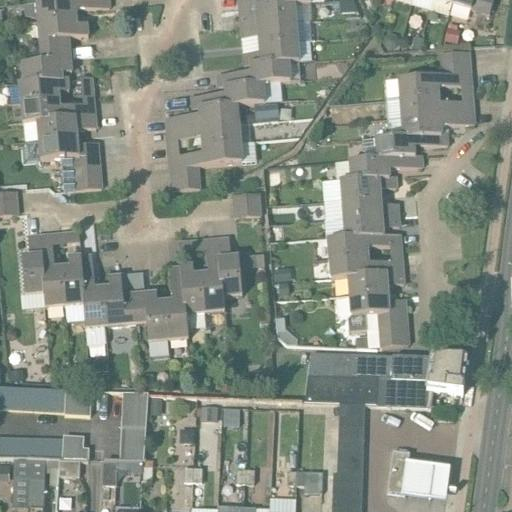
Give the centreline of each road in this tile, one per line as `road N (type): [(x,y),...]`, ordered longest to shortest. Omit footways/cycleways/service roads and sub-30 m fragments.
road 1 (residential): [(142,211),(139,123),(182,0)]
road 2 (tertiary): [(483,511),(511,298)]
road 3 (residential): [(142,211),(63,217),(51,206),(22,208)]
